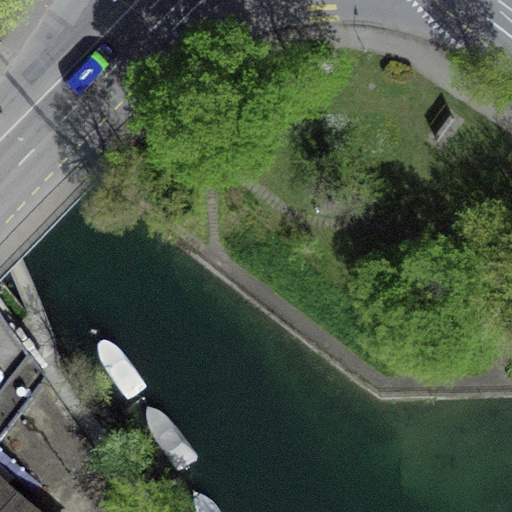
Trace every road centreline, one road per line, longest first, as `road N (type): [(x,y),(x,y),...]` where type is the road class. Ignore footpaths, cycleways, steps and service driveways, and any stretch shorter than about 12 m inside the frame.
road 1 (secondary): [(201,0),(253,11),(511,6)]
road 2 (secondary): [(150,0),(0,156)]
